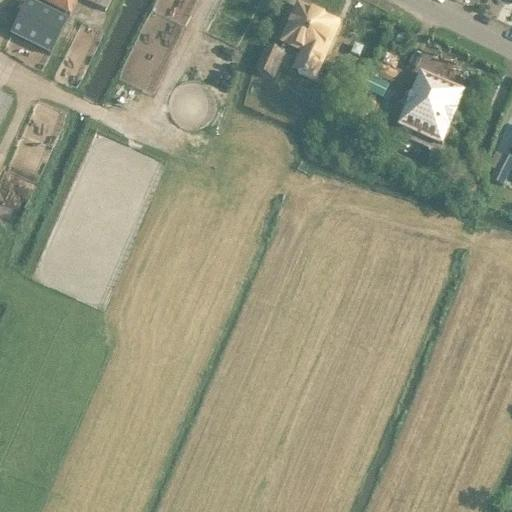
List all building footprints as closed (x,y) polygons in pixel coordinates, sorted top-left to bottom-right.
[(34,0),(35,0),(75,20),(85,0),(34,0)] [(118,0),(91,0),(89,6),(111,15),(118,0)] [(74,24),(33,3),(14,39),(56,59),(74,24)] [(326,61),(344,24),(308,7),(291,43),(314,54),(305,72),(323,81),(331,64),(326,61)] [(54,59),(22,44),(16,56),(48,71),(54,59)] [(280,79),(292,55),(277,48),(265,72),(280,79)] [(243,85),(247,77),(223,65),(219,74),(243,85)] [(392,103),(398,90),(376,79),(370,93),(392,103)] [(429,79),(408,130),(449,148),(471,96),(429,79)] [(0,143),(19,105),(0,95),(0,143)] [(511,160),(501,185),(511,190),(511,188),(511,160)]
